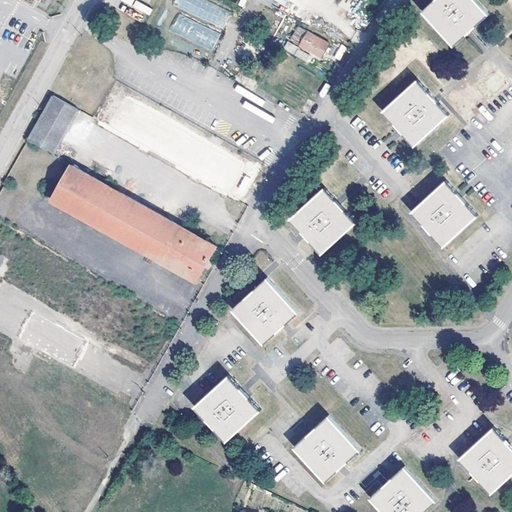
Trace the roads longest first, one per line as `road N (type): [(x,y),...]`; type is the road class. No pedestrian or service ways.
road 1 (residential): [(255,225),(369,339),(482,338),(511,301)]
road 2 (residential): [(255,225),(403,0)]
road 3 (residential): [(118,456),(255,225)]
road 4 (residential): [(85,0),(0,154)]
road 5 (unknown): [(511,207),(475,161),(511,113)]
